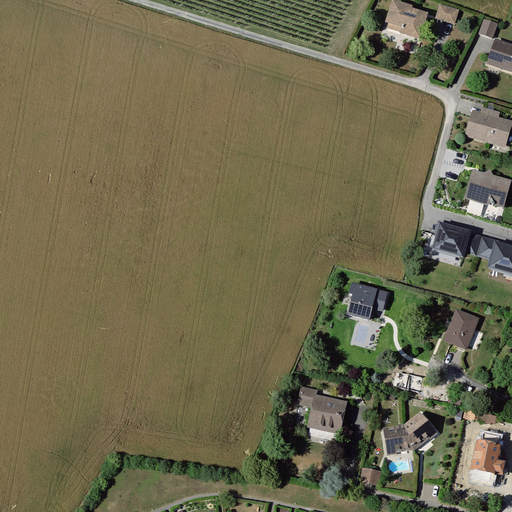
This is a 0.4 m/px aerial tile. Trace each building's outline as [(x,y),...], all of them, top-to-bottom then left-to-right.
[(456,27),(461,10),(439,4),(434,21),(456,27)] [(428,16),(398,5),(389,29),(419,40),(428,16)] [(492,39),(496,25),(483,20),(478,34),(492,39)] [(511,73),(511,44),(496,39),(488,66),(511,73)] [(505,150),(511,127),(511,120),(472,109),(464,138),(505,150)] [(504,213),(511,186),(511,180),(472,168),(462,201),(504,213)] [(438,220),(431,248),(463,256),(465,252),(489,259),(486,267),(511,273),(511,243),(471,232),(472,228),(438,220)] [(383,313),(387,297),(355,288),(347,317),(368,323),(372,310),(383,313)] [(467,350),(481,321),(461,311),(447,340),(467,350)] [(423,391),(426,376),(410,373),(407,389),(423,391)] [(344,435),(351,407),(319,399),(312,427),(344,435)] [(387,453),(413,453),(449,432),(427,404),(405,419),(383,423),(387,453)] [(481,432),(492,434),(496,414),(485,412),(481,432)] [(495,477),(505,442),(482,436),(472,470),(495,477)] [(380,483),(382,469),(364,468),(362,482),(380,483)]
